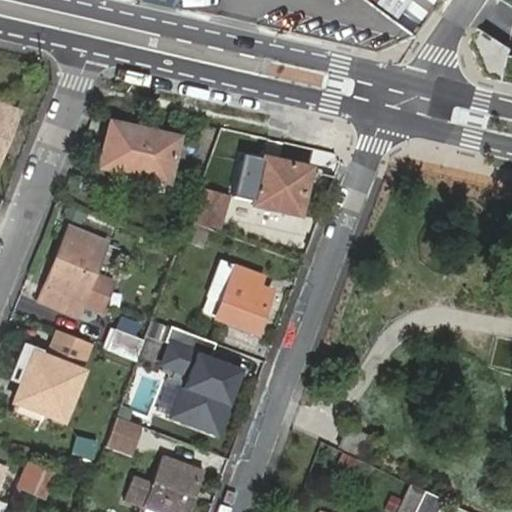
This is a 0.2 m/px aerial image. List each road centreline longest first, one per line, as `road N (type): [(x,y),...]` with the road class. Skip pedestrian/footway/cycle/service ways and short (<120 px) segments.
road 1 (residential): [(236,511),(392,118)]
road 2 (secondary): [(415,85),(52,0)]
road 3 (secondary): [(91,46),(392,118)]
road 4 (residential): [(0,277),(91,46)]
road 5 (secondary): [(392,118),(511,147)]
